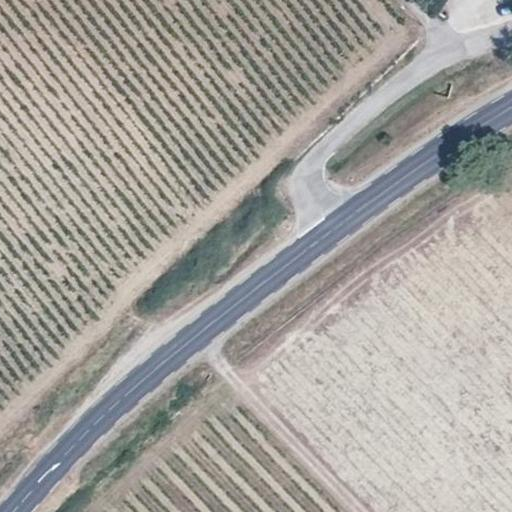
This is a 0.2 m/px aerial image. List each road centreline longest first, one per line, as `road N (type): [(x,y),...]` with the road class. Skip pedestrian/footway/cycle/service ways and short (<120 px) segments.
road 1 (tertiary): [(17,511),(147,379),(326,236)]
road 2 (unclassified): [(405,0),(443,43),(311,161),(326,236)]
road 3 (tertiary): [(326,236),(449,143),(511,108)]
